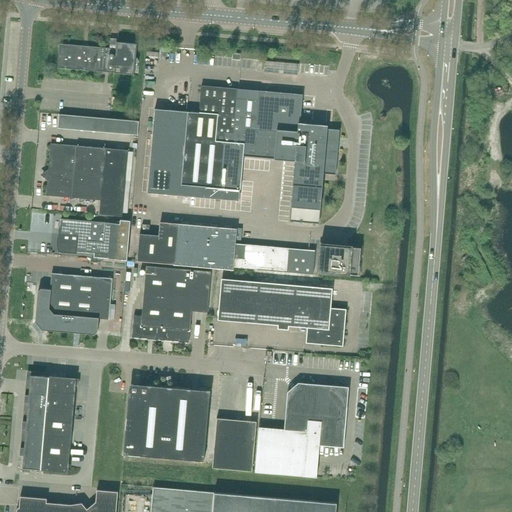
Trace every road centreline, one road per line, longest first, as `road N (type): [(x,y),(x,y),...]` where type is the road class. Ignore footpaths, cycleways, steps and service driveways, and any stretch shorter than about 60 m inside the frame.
road 1 (unclassified): [(0,318),(28,0)]
road 2 (tertiary): [(412,511),(437,215)]
road 3 (unclassified): [(266,369),(0,348)]
road 4 (tertiary): [(443,36),(437,215)]
road 5 (tertiary): [(437,215),(455,44)]
road 6 (tertiary): [(210,14),(50,0)]
road 7 (tertiary): [(368,29),(210,14)]
